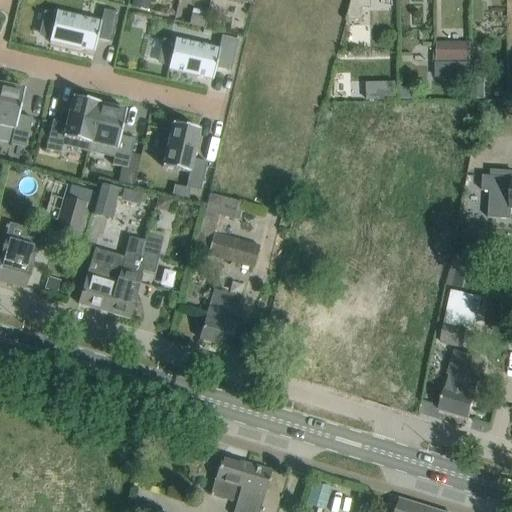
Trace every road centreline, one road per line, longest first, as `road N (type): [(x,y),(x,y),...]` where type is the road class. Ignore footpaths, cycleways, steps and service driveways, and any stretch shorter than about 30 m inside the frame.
road 1 (residential): [(400,424),(0,302)]
road 2 (primary): [(389,455),(0,339)]
road 3 (residential): [(0,51),(223,104)]
road 4 (primary): [(511,492),(389,455)]
